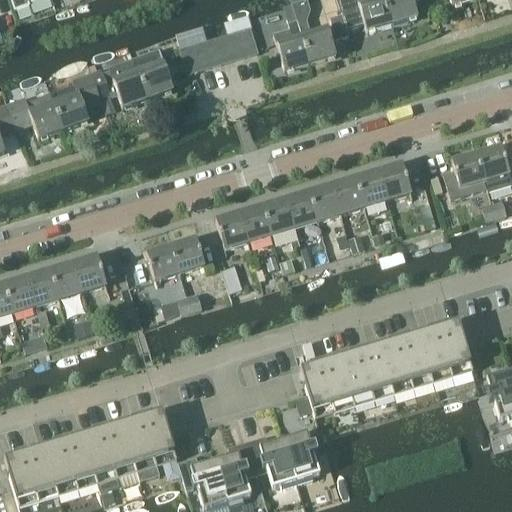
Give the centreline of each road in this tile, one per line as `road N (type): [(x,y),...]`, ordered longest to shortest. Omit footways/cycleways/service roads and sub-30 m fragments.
road 1 (residential): [(0,424),(511,269)]
road 2 (residential): [(0,254),(511,100)]
